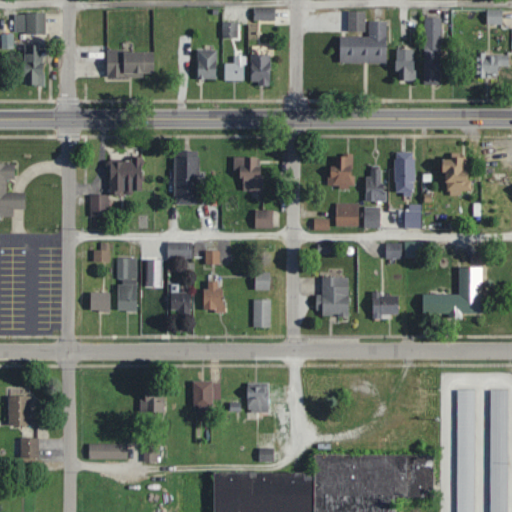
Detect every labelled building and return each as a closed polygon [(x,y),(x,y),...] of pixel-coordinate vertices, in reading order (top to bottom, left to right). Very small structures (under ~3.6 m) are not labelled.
[(274,20),(274,10),(254,10),(254,20),(274,20)] [(488,24),(502,24),(502,10),(488,10),(488,24)] [(348,12),(348,33),(365,33),(365,12),(348,12)] [(45,35),(45,14),(15,14),(15,35),(45,35)] [(424,85),(441,85),(441,18),(424,18),(424,85)] [(340,63),(386,63),(386,22),(369,22),(369,37),(340,37),(340,63)] [(44,87),(44,46),(24,46),(24,87),(44,87)] [(198,79),(217,79),(217,50),(198,50),(198,79)] [(397,83),(415,83),(415,50),(397,50),(397,83)] [(154,52),(107,52),(107,77),(154,77),(154,52)] [(509,54),(477,54),(477,78),(499,78),(498,67),(509,66),(509,54)] [(271,85),(271,55),(252,55),(252,85),(271,85)] [(246,56),(235,56),(235,63),(225,63),(225,81),(246,81),(246,56)] [(353,154),(332,154),(332,186),(353,186),(353,154)] [(199,203),(199,155),(175,155),(175,203),(199,203)] [(243,190),(262,190),(262,156),(234,156),(234,171),(243,171),(243,190)] [(469,190),(469,156),(445,156),(445,190),(469,190)] [(111,195),(144,195),(144,157),(111,157),(111,195)] [(414,194),(414,157),(396,157),(396,194),(414,194)] [(0,216),(14,216),(14,208),(25,208),(25,192),(7,192),(7,178),(15,178),(15,163),(0,162),(0,216)] [(385,201),(385,169),(367,169),(367,201),(385,201)] [(108,195),(90,195),(90,217),(108,217),(108,195)] [(337,226),(359,226),(359,203),(337,203),(337,226)] [(364,227),(380,227),(380,207),(364,207),(364,227)] [(256,227),(273,227),(273,210),(256,210),(256,227)] [(406,228),(421,228),(421,211),(406,211),(406,228)] [(168,258),(192,258),(192,241),(168,241),(168,258)] [(424,257),(424,242),(406,242),(406,257),(424,257)] [(401,258),(401,244),(386,244),(386,258),(401,258)] [(118,259),(118,310),(137,310),(137,259),(118,259)] [(459,294),(423,294),(423,314),(482,314),(482,266),(459,267),(459,294)] [(270,289),(270,272),(256,272),(256,289),(270,289)] [(349,316),(349,277),(321,277),(321,316),(349,316)] [(205,310),(222,310),(222,281),(205,280),(205,310)] [(145,284),(145,311),(164,311),(164,283),(145,284)] [(110,287),(92,287),(92,311),(110,311),(110,287)] [(192,291),(172,291),(172,313),(192,313),(192,291)] [(373,317),(398,317),(398,293),(373,293),(373,317)] [(254,327),(271,327),(271,298),(254,298),(254,327)] [(213,411),(213,381),(194,381),(194,411),(213,411)] [(269,412),(269,382),(247,382),(247,412),(269,412)] [(474,511),(474,390),(458,390),(457,511),(474,511)] [(491,390),(491,511),(508,511),(507,390),(491,390)] [(164,394),(142,394),(142,413),(164,413),(164,394)] [(31,395),(9,395),(9,425),(31,425),(31,395)] [(21,457),(38,457),(38,437),(21,437),(21,457)] [(90,458),(128,458),(128,444),(90,444),(90,458)] [(158,460),(158,445),(144,445),(144,460),(158,460)] [(214,471),(213,511),(395,511),(395,496),(433,496),(434,455),(315,454),(315,471),(214,471)]
